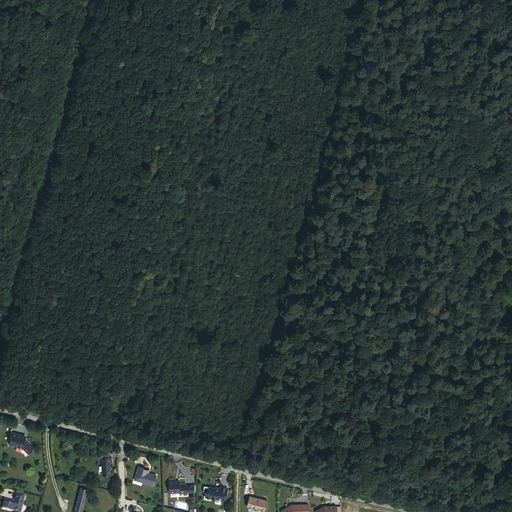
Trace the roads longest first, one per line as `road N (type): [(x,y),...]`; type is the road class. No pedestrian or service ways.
road 1 (residential): [(416,511),(0,409)]
road 2 (track): [(364,0),(248,408)]
road 3 (tertiary): [(0,334),(89,0)]
